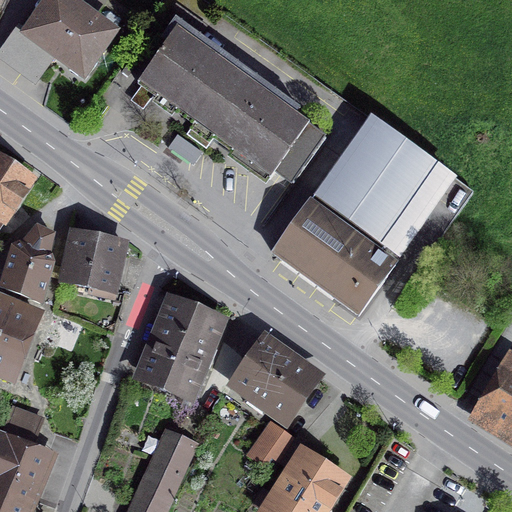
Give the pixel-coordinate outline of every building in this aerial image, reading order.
[(21,28),(1,54),(37,80),(55,55),(63,61),(66,57),(86,71),(113,34),(64,0),(51,0),(28,33),(21,28)] [(326,139),(172,26),(154,50),(160,54),(138,84),(142,87),(134,97),(146,107),(154,96),(286,193),(326,139)] [(440,169),(372,120),(274,255),(359,317),(396,266),(379,254),(440,169)] [(27,180),(0,161),(0,216),(2,218),(27,180)] [(53,237),(38,229),(21,247),(15,250),(3,289),(40,304),(52,264),(50,258),(48,258),(53,237)] [(120,247),(70,236),(61,279),(91,285),(89,293),(109,298),(120,247)] [(217,323),(175,305),(145,379),(187,396),(200,364),(208,367),(214,353),(206,350),(217,323)] [(33,320),(0,306),(0,368),(12,374),(33,320)] [(314,382),(264,347),(238,384),(288,419),(314,382)] [(511,367),(508,365),(476,415),(511,436),(511,367)] [(4,435),(33,446),(42,423),(13,411),(4,435)] [(296,443),(271,425),(249,456),(262,466),(269,456),(282,465),(296,443)] [(33,446),(4,435),(0,433),(0,511),(23,511),(48,451),(33,446)] [(193,449),(167,437),(131,511),(167,511),(173,499),(170,497),(193,449)] [(312,447),(299,439),(296,443),(282,465),(255,508),(261,511),(319,511),(341,478),(306,456),(312,447)]
